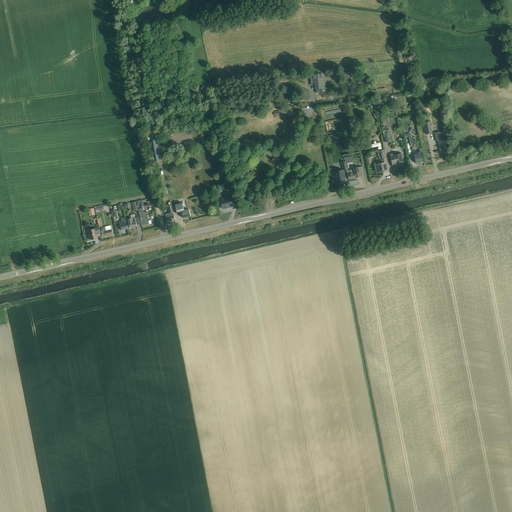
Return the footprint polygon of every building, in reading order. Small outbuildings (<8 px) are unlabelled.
[(315,76),(311,76),(311,82),(312,83),(315,83),(315,89),(324,88),(323,79),(322,79),(321,75),(320,75),(320,72),(314,73),(315,76)] [(430,122),(424,123),(426,135),(432,133),(431,127),(430,122)] [(385,143),(392,142),(390,132),(383,133),(383,137),(384,137),(385,143)] [(438,141),(441,153),(448,151),(445,140),(443,141),(441,132),(434,133),(436,141),(438,141)] [(155,139),(149,140),(153,161),(159,160),(155,139)] [(373,148),(379,147),(379,150),(382,149),(381,143),(377,144),(376,142),(374,142),(375,144),(372,145),(373,148)] [(418,154),(414,155),(416,164),(423,162),(421,152),(422,152),(421,148),(419,149),(420,152),(418,153),(418,154)] [(381,160),(381,163),(377,164),(379,173),(386,171),(386,168),(389,167),(385,152),(378,153),(380,160),(381,160)] [(390,155),(392,165),(404,163),(402,153),(394,155),(392,154),(390,155)] [(347,171),(346,169),(345,161),(342,162),(343,170),(331,172),(332,176),(333,179),(336,178),(336,182),(345,180),(344,172),(347,171)] [(348,168),(346,169),(347,171),(348,174),(347,174),(349,180),(356,178),(361,177),(359,167),(353,168),(354,170),(348,171),(348,168)] [(232,200),(235,200),(233,192),(230,193),(231,197),(220,200),(222,208),(229,207),(233,207),(232,200)] [(179,204),(173,205),(175,213),(180,212),(182,211),(183,218),(190,217),(189,209),(184,210),(182,203),(179,204)] [(166,217),(167,222),(175,220),(171,205),(168,206),(170,213),(165,214),(166,217)] [(151,220),(148,221),(147,215),(148,215),(148,212),(143,213),(143,209),(139,210),(140,218),(141,226),(151,223),(151,220)] [(130,228),(137,226),(134,215),(130,215),(131,218),(128,219),(130,228)] [(128,228),(127,223),(126,218),(121,219),(122,222),(119,222),(121,230),(128,228)] [(100,228),(102,237),(112,235),(111,229),(110,226),(100,228)] [(97,235),(100,234),(99,227),(95,228),(96,229),(88,231),(90,240),(98,238),(97,235)]
